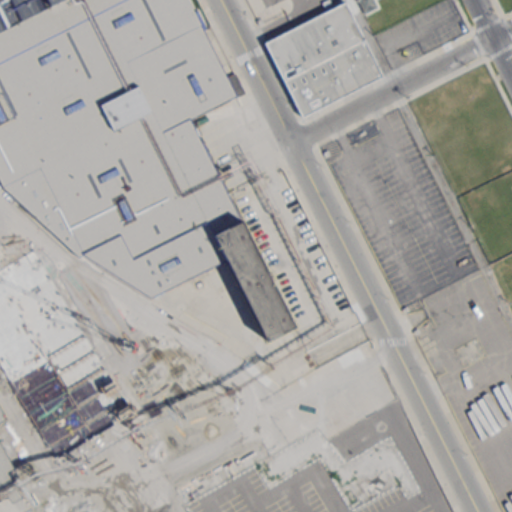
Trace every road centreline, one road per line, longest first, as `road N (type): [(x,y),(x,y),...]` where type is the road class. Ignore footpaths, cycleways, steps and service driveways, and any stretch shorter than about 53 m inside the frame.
road 1 (residential): [(474,511),(217,0)]
road 2 (residential): [(289,143),(492,39)]
